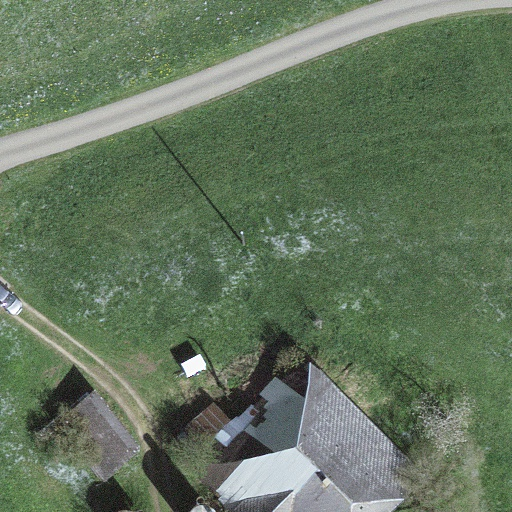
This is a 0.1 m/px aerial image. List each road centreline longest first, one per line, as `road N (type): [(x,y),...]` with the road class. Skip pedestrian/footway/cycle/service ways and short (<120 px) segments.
road 1 (track): [(437,0),(0,150)]
road 2 (track): [(165,511),(143,427),(0,296)]
